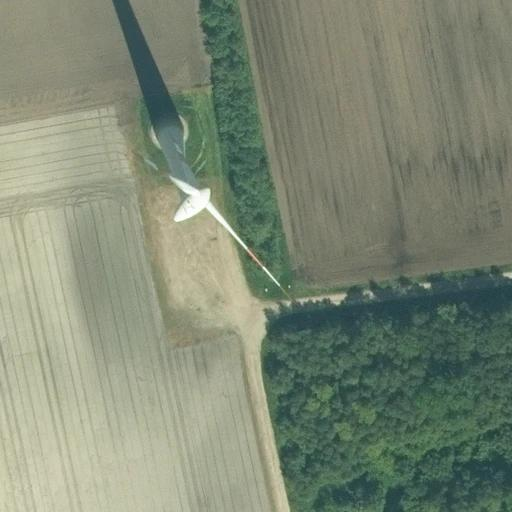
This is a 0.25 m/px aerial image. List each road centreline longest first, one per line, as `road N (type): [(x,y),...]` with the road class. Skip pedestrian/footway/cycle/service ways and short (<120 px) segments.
road 1 (track): [(194,241),(254,321),(274,302),(511,275)]
road 2 (track): [(322,511),(350,484),(407,455),(511,425)]
road 3 (track): [(284,511),(249,353),(254,321)]
